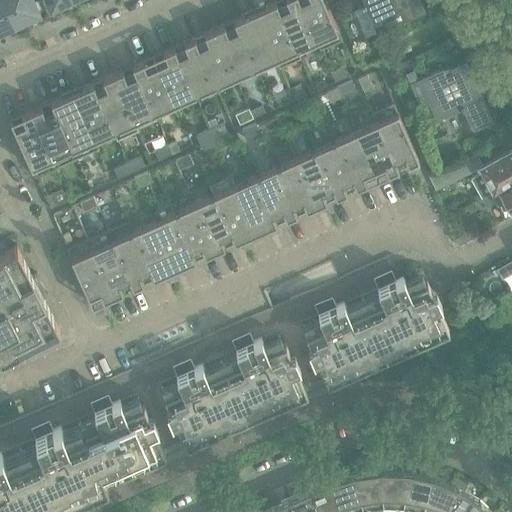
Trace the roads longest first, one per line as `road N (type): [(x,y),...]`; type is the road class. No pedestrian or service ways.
road 1 (residential): [(92,351),(382,226),(416,227),(448,266),(511,234)]
road 2 (residential): [(511,498),(445,453),(392,442),(321,453),(189,511)]
road 3 (residential): [(92,351),(0,170)]
road 4 (residential): [(0,79),(176,0)]
